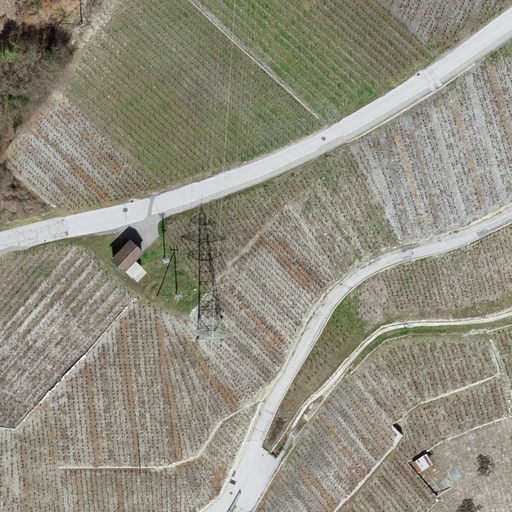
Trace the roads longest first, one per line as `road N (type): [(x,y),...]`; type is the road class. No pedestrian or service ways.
road 1 (unclassified): [(511,35),(429,88),(209,192),(0,255)]
road 2 (residential): [(511,212),(349,282),(320,316),(215,511)]
